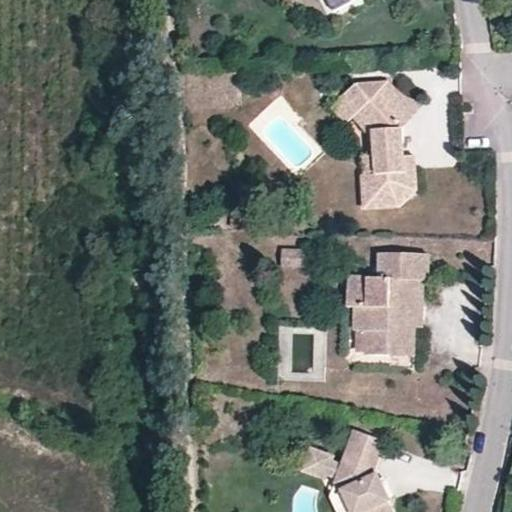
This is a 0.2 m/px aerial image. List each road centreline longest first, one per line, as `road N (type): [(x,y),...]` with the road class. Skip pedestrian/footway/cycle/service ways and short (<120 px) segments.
road 1 (residential): [(511,314),(473,511)]
road 2 (residential): [(471,0),(480,55),(510,101),(511,125)]
